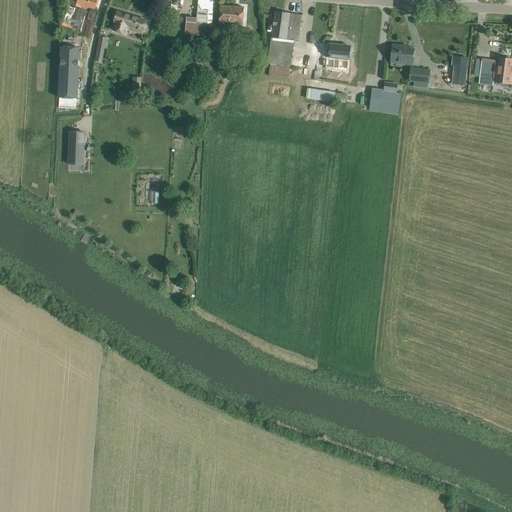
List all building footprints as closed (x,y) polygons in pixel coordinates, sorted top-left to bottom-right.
[(78,0),(72,26),(90,31),(94,16),(91,15),(95,0),(78,0)] [(199,2),(198,8),(197,23),(203,23),(203,24),(212,25),(213,2),(199,2)] [(220,6),(220,16),(219,23),(218,33),(231,34),(232,24),(243,25),(244,7),(220,6)] [(291,66),(295,41),(298,41),(302,15),(275,11),(267,63),(271,63),(269,76),(289,78),(290,66),(291,66)] [(126,34),(127,29),(143,34),(144,30),(147,21),(117,12),(114,21),(116,22),(114,31),(126,34)] [(99,39),(94,63),(102,65),(106,41),(99,39)] [(330,57),(326,57),(325,66),(340,68),(341,59),(349,59),(350,46),(331,45),(330,57)] [(393,45),(391,60),(405,61),(404,64),(412,65),(414,49),(401,48),(402,46),(393,45)] [(80,47),(62,46),(59,98),(78,99),(80,47)] [(482,59),(479,84),(493,86),(494,78),(496,78),(496,82),(497,82),(497,83),(511,85),(511,73),(511,63),(511,59),(500,58),(498,71),(495,71),(496,61),(482,59)] [(454,65),(452,84),(466,85),(467,66),(454,65)] [(430,70),(411,68),(410,81),(415,81),(414,87),(428,88),(429,83),(430,70)] [(133,77),(132,87),(141,88),(142,77),(133,77)] [(385,82),(383,91),(397,93),(398,84),(385,82)] [(307,88),(306,99),(334,102),(335,99),(345,100),(346,97),(335,95),(335,93),(307,88)] [(367,111),(399,116),(402,94),(397,93),(383,91),(369,88),(368,95),(370,95),(367,111)] [(69,131),(68,165),(69,165),(84,165),(85,132),(70,131),(69,131)]
